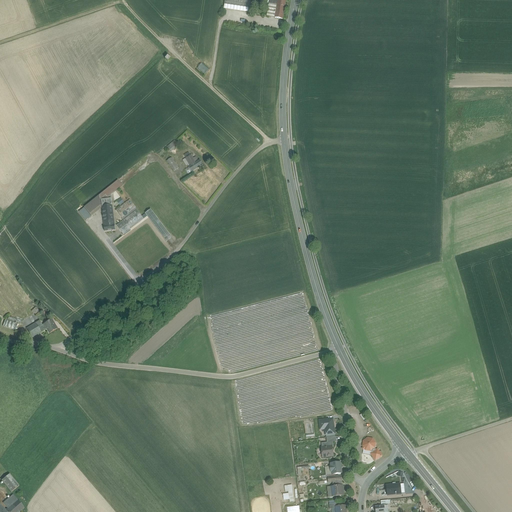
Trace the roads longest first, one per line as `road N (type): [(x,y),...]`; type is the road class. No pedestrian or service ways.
road 1 (track): [(269,141),(120,1),(0,42)]
road 2 (unclassified): [(54,347),(146,281),(260,146),(284,140)]
road 3 (unclassified): [(338,347),(225,379),(96,363),(54,347)]
road 4 (secondary): [(284,140),(315,287),(338,347)]
road 5 (secondary): [(295,0),(284,140)]
road 6 (secondary): [(338,347),(407,453)]
road 7 (residential): [(335,366),(353,474),(366,484)]
